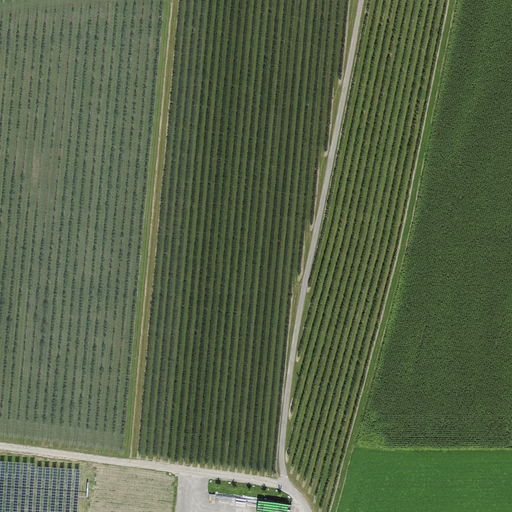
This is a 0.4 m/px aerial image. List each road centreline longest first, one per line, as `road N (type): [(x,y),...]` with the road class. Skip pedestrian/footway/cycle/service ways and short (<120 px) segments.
road 1 (track): [(362,0),(287,396),(285,486)]
road 2 (track): [(0,445),(263,479),(290,489),(310,511)]
